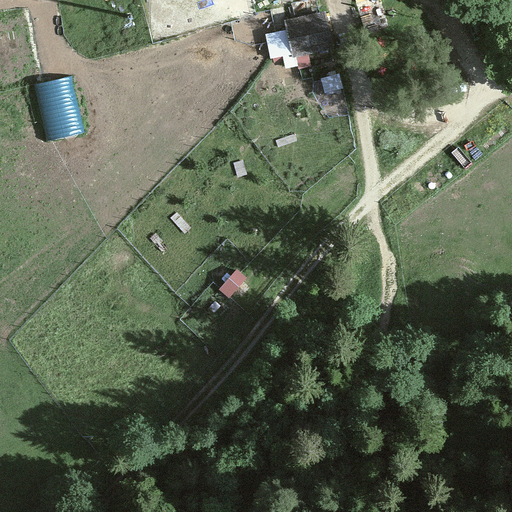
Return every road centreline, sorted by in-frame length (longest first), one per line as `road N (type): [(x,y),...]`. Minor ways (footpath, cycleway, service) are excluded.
road 1 (track): [(94,511),(383,192)]
road 2 (track): [(458,131),(399,116),(360,92),(333,0)]
road 3 (track): [(511,107),(442,0)]
